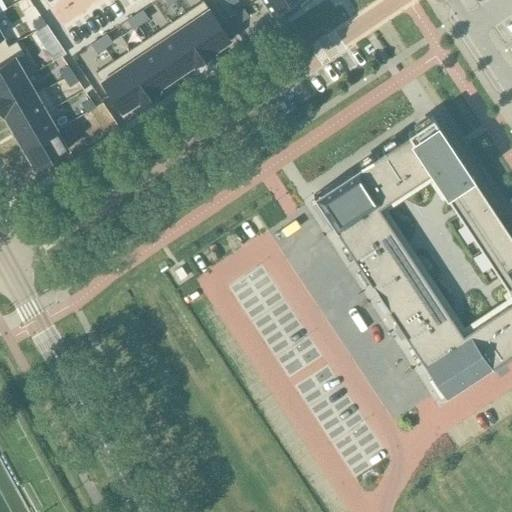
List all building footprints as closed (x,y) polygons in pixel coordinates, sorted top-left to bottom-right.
[(265,0),(273,11),(289,0),(265,0)] [(204,1),(186,13),(212,53),(230,40),(204,1)] [(143,9),(135,15),(140,23),(149,17),(143,9)] [(242,9),(234,14),(240,22),(248,17),(242,9)] [(186,13),(169,24),(195,64),(212,53),(186,13)] [(135,15),(127,20),(132,28),(140,23),(135,15)] [(41,16),(33,21),(38,29),(47,24),(41,16)] [(47,24),(38,29),(43,38),(52,33),(47,24)] [(169,24),(150,37),(176,77),(195,64),(169,24)] [(107,33),(99,39),(104,47),(112,41),(107,33)] [(150,37),(131,50),(158,89),(176,77),(150,37)] [(99,39),(91,44),(97,52),(104,47),(99,39)] [(6,48),(0,51),(0,91),(24,78),(6,48)] [(131,50),(114,61),(141,101),(158,89),(131,50)] [(114,61),(96,73),(123,113),(141,101),(114,61)] [(68,64),(60,69),(65,78),(74,72),(68,64)] [(74,72),(65,78),(70,86),(79,81),(74,72)] [(24,78),(0,91),(0,113),(1,115),(34,95),(24,78)] [(34,95),(1,115),(11,132),(44,113),(34,95)] [(89,99),(81,104),(86,113),(94,108),(89,99)] [(94,108),(86,113),(90,121),(99,116),(94,108)] [(44,113),(11,132),(21,150),(54,131),(44,113)] [(511,236),(433,116),(313,195),(389,310),(445,395),(491,365),(511,350),(511,236)] [(54,131),(21,150),(32,169),(65,149),(54,131)] [(492,410),(447,433),(462,462),(507,439),(492,410)]
